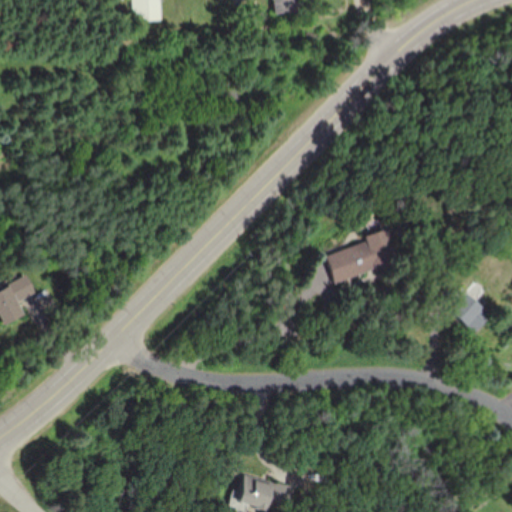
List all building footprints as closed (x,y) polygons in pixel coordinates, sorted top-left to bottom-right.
[(135,0),(135,20),(163,20),(162,0),(135,0)] [(389,231),(324,251),(334,282),(398,262),(389,231)] [(35,293),(26,275),(0,287),(0,317),(3,325),(24,315),(18,301),(35,293)] [(491,316),(469,292),(451,308),(474,332),(491,316)] [(268,510),(270,504),(290,509),(295,486),(244,475),(238,503),(268,510)]
